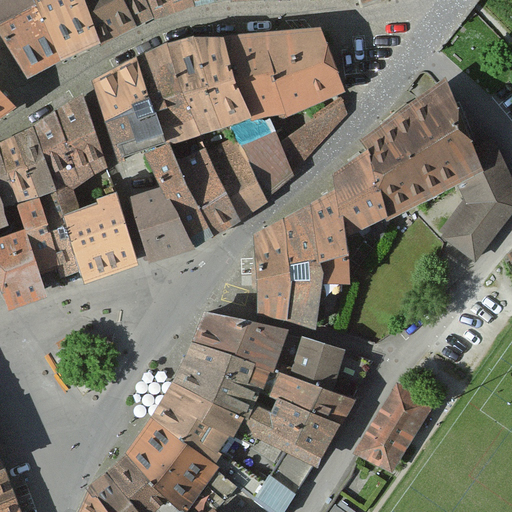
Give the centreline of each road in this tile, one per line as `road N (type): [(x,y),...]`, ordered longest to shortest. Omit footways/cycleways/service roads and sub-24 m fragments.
road 1 (residential): [(0,336),(102,302),(182,293),(310,185),(421,44)]
road 2 (residential): [(443,18),(180,19),(41,106)]
road 3 (residential): [(305,511),(397,361),(511,236)]
road 4 (unknown): [(182,293),(56,474)]
road 5 (residential): [(511,137),(421,44)]
